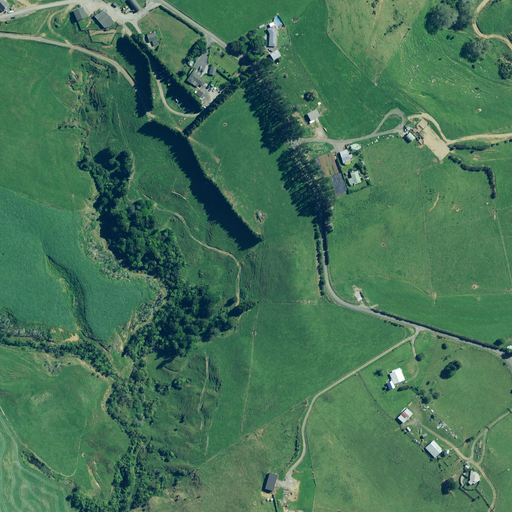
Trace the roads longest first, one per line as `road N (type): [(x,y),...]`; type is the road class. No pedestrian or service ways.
road 1 (unclassified): [(511,367),(501,355),(334,296),(323,270),(319,199),(260,79),(237,52),(157,0)]
road 2 (track): [(511,132),(431,137),(395,111),(373,135),(291,143)]
road 3 (track): [(489,511),(495,491),(473,462),(473,442),(511,409)]
